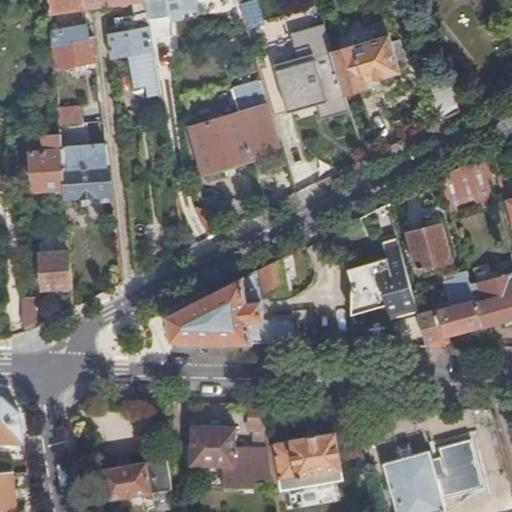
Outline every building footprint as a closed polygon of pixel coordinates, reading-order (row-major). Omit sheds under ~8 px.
[(51,0),(52,13),(84,8),(82,0),(51,0)] [(135,14),(147,11),(145,0),(137,0),(138,4),(134,5),(135,14)] [(168,14),(180,12),(196,9),(194,0),(145,0),(147,11),(150,25),(152,37),(168,35),(168,14)] [(248,0),(240,2),(245,19),(248,28),(265,23),(258,0),(248,0)] [(117,31),(150,25),(147,11),(135,14),(115,17),(117,31)] [(98,65),(95,35),(89,36),(87,23),(53,30),(56,66),(89,60),(91,66),(98,65)] [(150,93),(161,92),(152,37),(150,25),(117,31),(110,33),(112,62),(120,60),(119,54),(133,51),(137,82),(148,81),(150,93)] [(311,63),(320,94),(344,87),(345,92),(368,85),(367,80),(400,70),(389,34),(333,51),(334,56),(312,63),(311,63)] [(257,60),(270,102),(272,112),(297,104),(283,53),(257,60)] [(441,120),(459,111),(447,71),(434,74),(432,66),(425,68),(441,120)] [(28,115),(36,115),(41,110),(40,103),(35,100),(27,100),(23,105),(23,113),(28,115)] [(252,152),(282,143),(272,112),(270,102),(240,112),(239,111),(191,126),(205,173),(254,157),(252,152)] [(61,123),(83,122),(82,104),(59,106),(61,123)] [(0,143),(9,143),(8,117),(0,116),(0,143)] [(66,195),(113,192),(107,143),(77,145),(76,135),(85,135),(84,122),(83,122),(61,123),(61,133),(65,185),(66,195)] [(35,187),(53,186),(65,185),(61,133),(30,135),(35,187)] [(77,145),(107,143),(106,133),(85,135),(76,135),(77,145)] [(483,156),(442,177),(451,209),(472,205),(495,196),(483,156)] [(54,196),(66,195),(65,185),(53,186),(54,196)] [(443,222),(410,232),(420,268),(453,259),(443,222)] [(185,249),(198,243),(195,231),(183,237),(185,249)] [(44,286),(73,284),(69,239),(45,240),(46,251),(42,251),(44,286)] [(136,274),(147,269),(143,239),(133,240),(136,274)] [(389,255),(350,267),(353,281),(353,314),(388,304),(391,314),(418,306),(417,302),(416,296),(413,288),(400,241),(386,245),(389,255)] [(283,257),(169,315),(174,340),(298,343),(297,324),(293,320),(267,320),(264,300),(261,300),(261,294),(287,290),(283,257)] [(420,314),(430,347),(446,347),(451,340),(450,335),(483,326),(483,325),(472,283),(467,268),(455,272),(456,277),(447,279),(453,305),(420,314)] [(511,271),(472,283),(483,325),(511,317),(511,271)] [(27,329),(39,324),(35,296),(23,297),(23,320),(27,329)] [(174,340),(169,315),(157,320),(161,340),(174,340)] [(4,395),(0,394),(0,439),(27,440),(22,410),(4,395)] [(263,402),(251,402),(251,429),(267,428),(263,402)] [(237,426),(193,424),(192,464),(237,465),(237,426)] [(293,440),(275,443),(283,490),(345,479),(337,432),(293,439),(293,440)] [(385,463),(399,511),(446,511),(449,511),(432,451),(385,463)] [(178,507),(171,460),(164,455),(153,457),(149,461),(105,469),(110,499),(153,492),(155,504),(159,508),(163,510),(167,509),(169,508),(178,507)] [(2,473),(15,472),(15,458),(2,458),(2,473)] [(0,511),(19,511),(15,472),(2,473),(0,472),(0,511)] [(511,511),(511,503),(496,509),(468,511),(511,511)]
